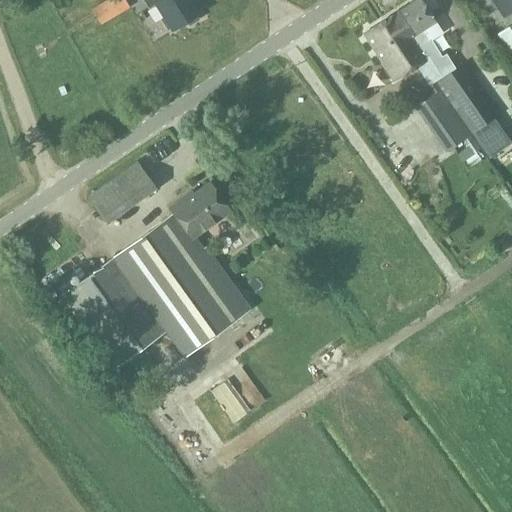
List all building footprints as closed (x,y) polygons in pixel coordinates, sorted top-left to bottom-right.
[(121,0),(107,0),(91,10),(100,25),(127,10),(121,0)] [(142,0),(148,9),(153,6),(170,32),(199,13),(191,0),(142,0)] [(418,0),(417,0),(386,21),(397,38),(400,36),(411,53),(421,47),(428,59),(441,79),(435,83),(448,102),(449,102),(472,135),(472,136),(488,159),(511,143),(494,119),(500,114),(464,63),(455,69),(445,53),(441,56),(432,41),(443,34),(437,23),(434,25),(418,0)] [(511,0),(492,0),(503,16),(511,9),(511,0)] [(397,38),(386,21),(364,34),(394,80),(428,59),(421,47),(411,53),(400,36),(397,38)] [(511,60),(511,22),(495,33),(511,60)] [(472,136),(448,102),(425,119),(449,151),(462,142),(472,156),(480,150),(471,137),(472,136)] [(394,151),(384,159),(398,177),(408,169),(394,151)] [(511,180),(511,153),(510,151),(498,158),(511,180)] [(107,224),(157,189),(137,162),(87,197),(107,224)] [(188,182),(168,193),(174,204),(194,193),(188,182)] [(60,295),(113,369),(168,329),(185,354),(250,307),(205,243),(201,246),(194,237),(229,212),(209,184),(185,201),(183,199),(169,209),(173,215),(60,295)]
